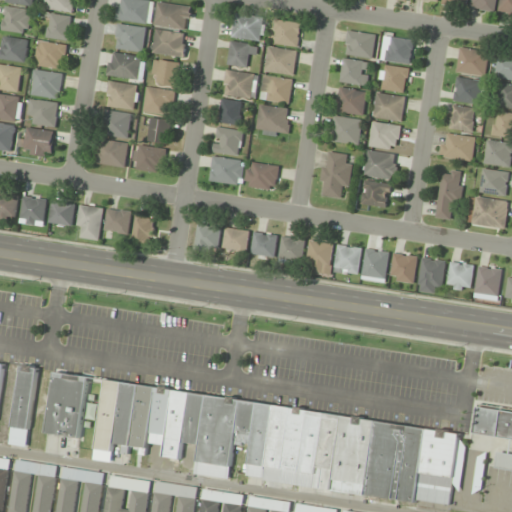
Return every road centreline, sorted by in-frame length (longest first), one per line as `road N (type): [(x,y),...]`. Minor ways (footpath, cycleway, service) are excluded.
road 1 (residential): [(511,248),(0,164)]
road 2 (secondary): [(0,254),(511,335)]
road 3 (residential): [(169,280),(212,0)]
road 4 (residential): [(511,38),(266,0)]
road 5 (residential): [(408,231),(439,27)]
road 6 (residential): [(295,213),(326,9)]
road 7 (residential): [(70,176),(99,0)]
